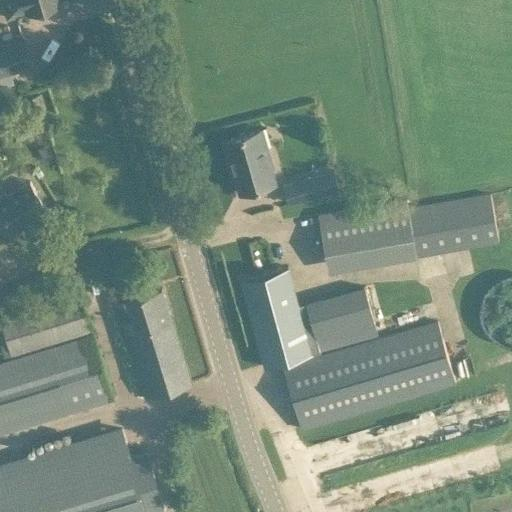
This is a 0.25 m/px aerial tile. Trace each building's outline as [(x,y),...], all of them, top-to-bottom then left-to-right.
[(1,0),(7,18),(27,12),(27,13),(60,3),(58,0),(1,0)] [(4,44),(0,45),(0,85),(13,82),(10,72),(32,65),(31,64),(25,40),(24,38),(22,39),(4,44)] [(41,92),(23,99),(28,113),(46,106),(41,92)] [(261,128),(223,140),(229,160),(231,159),(241,193),(274,183),(269,166),(272,166),(261,128)] [(333,170),(303,179),(308,196),(338,187),(333,170)] [(2,184),(0,185),(0,245),(17,235),(15,231),(48,210),(30,180),(8,194),(2,184)] [(325,251),(413,236),(416,255),(498,240),(490,193),(408,208),(407,199),(318,214),(325,251)] [(288,266),(241,279),(264,364),(282,360),(301,427),(320,422),(410,396),(456,383),(437,319),(321,353),(320,350),(378,333),(364,283),(298,300),(288,266)] [(1,319),(7,339),(11,354),(91,329),(77,281),(53,291),(57,302),(1,319)] [(482,310),(481,317),(483,322),(486,328),(490,334),(497,339),(504,342),(511,343),(511,342),(511,281),(502,283),(493,288),(488,294),(483,302),(482,310)] [(116,302),(122,321),(145,397),(191,383),(162,288),(116,302)] [(92,332),(0,360),(0,431),(112,397),(92,332)] [(121,425),(0,462),(0,511),(164,511),(146,451),(131,456),(121,425)]
